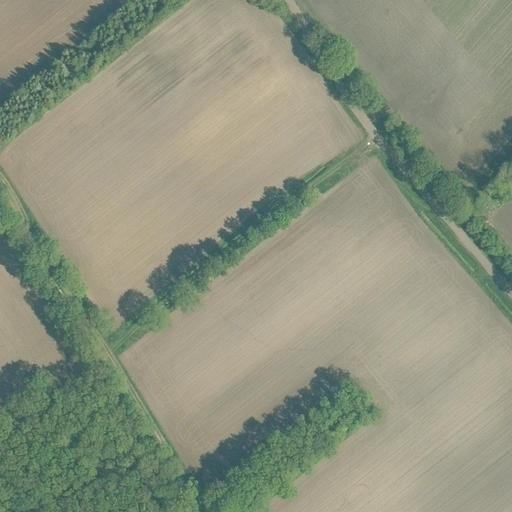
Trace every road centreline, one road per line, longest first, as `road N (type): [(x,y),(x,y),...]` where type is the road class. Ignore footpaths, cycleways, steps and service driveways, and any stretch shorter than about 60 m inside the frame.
road 1 (track): [(206,511),(44,260),(0,175)]
road 2 (unclassified): [(511,294),(343,93),(287,0)]
road 3 (track): [(104,358),(376,136)]
road 4 (track): [(0,440),(104,358)]
